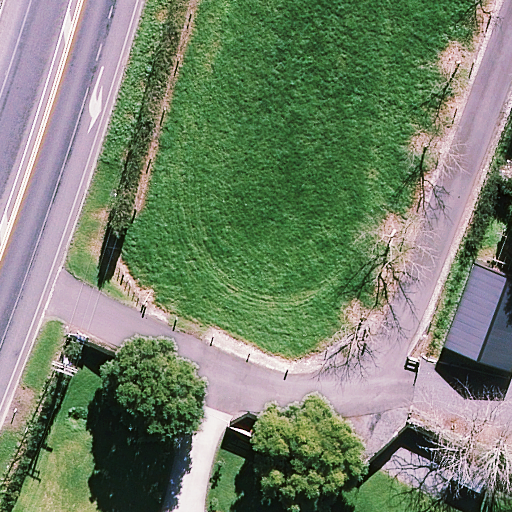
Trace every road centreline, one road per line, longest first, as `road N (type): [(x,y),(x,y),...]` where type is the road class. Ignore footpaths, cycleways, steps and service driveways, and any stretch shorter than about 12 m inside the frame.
road 1 (unknown): [(3,208),(269,352),(344,364),(387,342),(511,8)]
road 2 (trunk): [(73,0),(0,217)]
